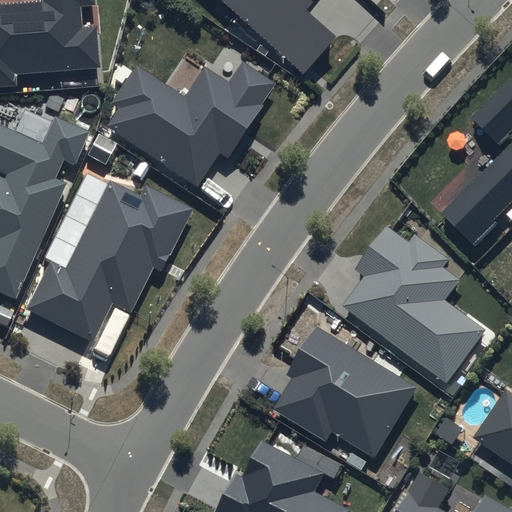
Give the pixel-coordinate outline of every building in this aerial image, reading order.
[(0,97),(19,96),(18,84),(102,78),(98,35),(82,37),(80,13),(94,12),(92,0),(45,0),(47,10),(0,13),(0,97)] [(311,0),(209,0),(304,86),(336,51),(306,24),(313,17),(304,9),(311,0)] [(277,93),(243,71),(230,91),(205,75),(186,104),(137,73),(111,112),(119,117),(108,134),(198,193),(220,161),(228,166),(277,93)] [(511,81),(472,120),(499,148),(511,135),(511,153),(445,219),(476,250),(497,230),(495,227),(511,210),(511,81)] [(0,298),(16,305),(66,193),(55,188),(64,167),(77,172),(91,141),(57,126),(44,154),(0,133),(0,180),(8,183),(6,187),(0,183),(0,298)] [(26,318),(93,351),(113,311),(132,321),(154,276),(164,281),(196,217),(146,193),(141,204),(110,189),(67,277),(50,269),(26,318)] [(389,234),(358,275),(368,282),(345,312),(450,389),(489,336),(448,306),(462,287),(446,275),(452,266),(420,243),(413,252),(389,234)] [(416,386),(307,322),(275,378),(282,382),(267,409),(368,467),(416,386)] [(511,396),(510,395),(476,446),(511,470),(511,396)] [(328,481),(267,450),(249,484),(240,479),(223,511),(342,511),(318,500),(328,481)] [(511,511),(511,506),(481,489),(467,511),(444,511),(439,509),(450,491),(413,470),(389,511),(511,511)]
